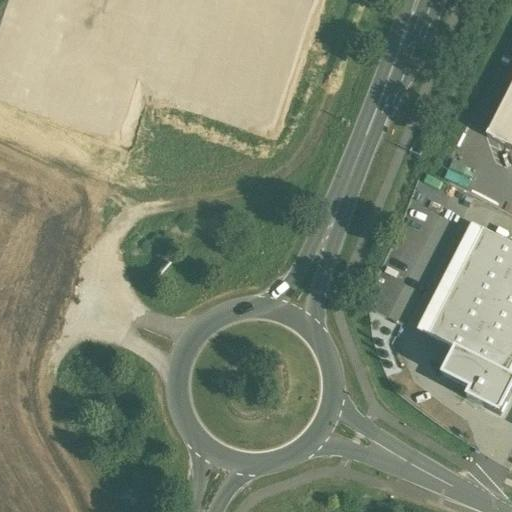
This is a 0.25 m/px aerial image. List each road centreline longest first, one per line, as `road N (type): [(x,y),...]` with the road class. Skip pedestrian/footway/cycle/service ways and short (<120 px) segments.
road 1 (track): [(122,324),(75,313),(110,229),(249,198),(283,178),(302,160),(361,0)]
road 2 (primary): [(337,215),(417,0)]
road 3 (track): [(94,511),(39,405),(53,348),(75,313)]
road 4 (unclassified): [(198,340),(140,319),(122,324),(129,342),(183,366)]
road 5 (primary): [(301,330),(337,215)]
